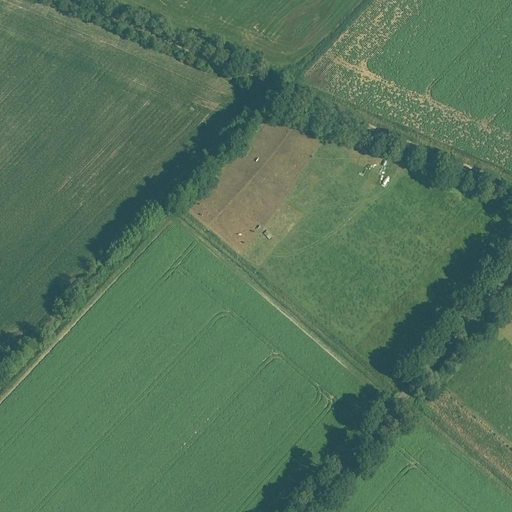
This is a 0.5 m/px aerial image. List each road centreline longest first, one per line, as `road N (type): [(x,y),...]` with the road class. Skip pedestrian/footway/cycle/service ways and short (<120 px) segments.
road 1 (track): [(60,0),(511,186)]
road 2 (residential): [(511,269),(301,511)]
